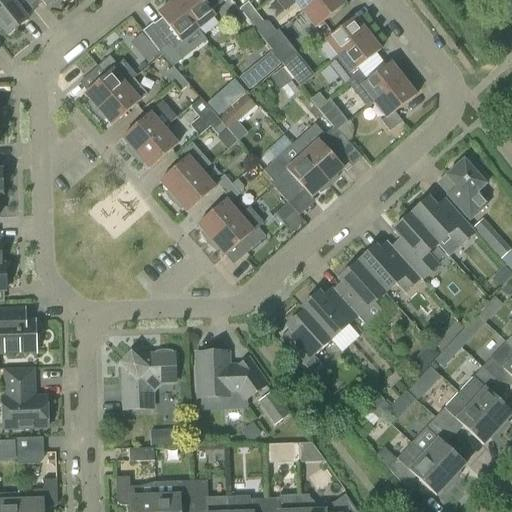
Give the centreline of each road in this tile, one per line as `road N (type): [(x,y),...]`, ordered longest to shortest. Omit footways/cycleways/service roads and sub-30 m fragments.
road 1 (residential): [(237,308),(450,120),(451,77),(390,0)]
road 2 (residential): [(237,308),(59,94),(34,94)]
road 3 (residential): [(34,94),(44,277),(89,316)]
road 4 (residential): [(93,511),(89,316)]
road 5 (residential): [(89,316),(237,308)]
road 6 (residential): [(130,0),(41,70),(34,94)]
